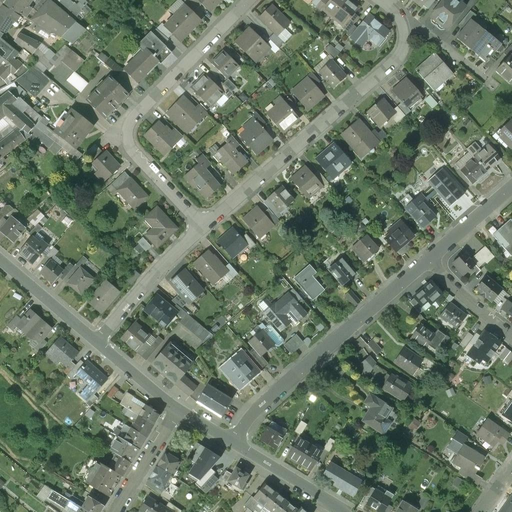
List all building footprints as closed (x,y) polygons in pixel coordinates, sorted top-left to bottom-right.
[(32,0),(6,0),(4,4),(21,15),(32,0)] [(64,13),(48,0),(32,0),(21,15),(22,16),(25,18),(34,23),(35,23),(41,27),(42,27),(61,38),(72,44),(85,30),(73,21),(64,13)] [(74,3),(70,0),(63,0),(61,3),(68,9),(74,3)] [(88,3),(85,0),(77,0),(79,2),(77,4),(82,9),(88,3)] [(197,9),(188,0),(184,0),(182,3),(185,5),(193,13),(197,9)] [(202,4),(197,0),(188,0),(197,9),(202,4)] [(220,1),(218,0),(197,0),(202,4),(209,12),(220,1)] [(325,0),(322,0),(316,7),(321,11),(322,10),(322,9),(328,2),(325,0)] [(329,0),(328,2),(322,9),(322,10),(333,18),(347,0),(329,0)] [(348,0),(347,0),(333,18),(344,27),(350,20),(359,8),(348,0)] [(435,0),(427,0),(423,6),(428,10),(435,0)] [(443,0),(441,3),(429,17),(446,31),(465,7),(456,0),(443,0)] [(77,4),(74,2),(74,3),(68,9),(77,17),(81,21),(87,14),(82,9),(77,4)] [(4,4),(0,9),(0,30),(4,33),(8,27),(10,29),(14,22),(17,24),(22,16),(21,15),(4,4)] [(193,13),(185,5),(175,16),(191,31),(201,21),(193,13)] [(290,23),(272,6),(259,18),(274,33),(277,36),(290,23)] [(77,17),(68,9),(64,13),(73,21),(77,17)] [(364,11),(357,21),(361,24),(369,15),(364,11)] [(470,11),(459,25),(463,29),(471,20),(471,21),(475,15),(470,11)] [(389,32),(374,20),(375,20),(369,15),(361,24),(350,38),(358,45),(365,36),(377,46),(389,32)] [(191,31),(175,16),(165,26),(164,27),(172,34),(180,42),(191,31)] [(350,20),(344,27),(343,28),(347,32),(355,23),(350,20)] [(483,33),(470,22),(471,21),(471,20),(463,29),(456,38),(470,50),(484,31),(483,33)] [(41,27),(35,23),(34,23),(29,27),(38,31),(41,27)] [(172,34),(164,27),(165,26),(162,23),(156,29),(167,39),(172,34)] [(266,45),(249,28),(235,43),(255,62),(256,62),(254,60),(258,55),(260,57),(269,48),(266,45)] [(167,39),(156,29),(152,34),(163,45),(168,40),(167,39)] [(0,30),(0,48),(5,53),(8,56),(14,50),(0,39),(4,33),(0,30)] [(484,31),(470,50),(486,63),(501,45),(484,31)] [(277,36),(274,33),(269,39),(270,41),(278,48),(284,42),(277,36)] [(157,61),(159,63),(170,51),(163,45),(152,34),(140,45),(144,48),(157,61)] [(41,44),(20,35),(14,42),(23,48),(32,55),(41,44)] [(278,48),(270,41),(266,45),(269,48),(275,53),(279,49),(278,48)] [(41,44),(32,55),(38,60),(43,56),(48,51),(41,44)] [(65,45),(49,61),(55,67),(71,50),(65,45)] [(340,53),(330,45),(325,50),(333,59),(340,53)] [(511,45),(503,53),(508,57),(508,58),(510,55),(511,53),(511,45)] [(32,55),(23,48),(14,58),(16,59),(22,65),(28,70),(34,65),(38,60),(32,55)] [(136,82),(157,61),(144,48),(123,69),(136,82)] [(5,53),(0,59),(0,63),(3,66),(4,64),(5,66),(11,58),(8,56),(5,53)] [(228,59),(222,53),(211,64),(226,78),(231,73),(229,71),(236,64),(230,57),(228,59)] [(435,54),(415,70),(431,89),(451,72),(435,54)] [(508,57),(496,71),(510,84),(511,82),(511,57),(510,55),(508,58),(508,57)] [(38,60),(34,65),(43,73),(47,69),(49,72),(55,67),(49,61),(43,56),(38,60)] [(5,66),(4,64),(3,66),(0,68),(0,77),(3,80),(11,73),(13,74),(22,65),(16,59),(14,61),(11,58),(5,66)] [(346,77),(331,61),(319,72),(333,88),(346,77)] [(22,65),(13,74),(18,79),(28,70),(22,65)] [(34,65),(28,70),(18,79),(16,81),(27,91),(43,73),(34,65)] [(136,82),(123,69),(118,75),(119,75),(133,89),(138,84),(136,82)] [(88,84),(74,72),(67,80),(80,92),(88,84)] [(43,73),(27,91),(36,98),(52,80),(43,73)] [(319,82),(312,73),(307,77),(310,80),(315,86),(319,82)] [(133,89),(119,75),(114,80),(127,93),(128,94),(133,89)] [(217,87),(204,75),(197,83),(192,89),(210,107),(215,102),(213,100),(221,91),(217,87)] [(114,80),(110,77),(87,101),(104,118),(110,111),(110,112),(121,101),(121,100),(127,93),(114,80)] [(406,79),(401,83),(400,83),(391,91),(401,103),(408,110),(423,97),(406,79)] [(236,88),(228,80),(223,84),(232,92),(236,88)] [(310,80),(293,94),(308,110),(324,96),(315,86),(310,80)] [(223,84),(221,82),(217,87),(221,91),(228,99),(233,94),(232,92),(223,84)] [(26,92),(19,86),(12,95),(17,99),(18,98),(20,99),(26,92)] [(12,95),(9,92),(0,98),(0,120),(6,115),(19,128),(22,129),(29,121),(26,118),(30,113),(26,109),(28,106),(20,99),(18,98),(17,99),(12,95)] [(429,96),(425,99),(432,108),(436,105),(429,96)] [(182,97),(167,112),(186,131),(201,116),(194,109),(182,97)] [(297,108),(289,99),(285,103),(293,112),(297,108)] [(392,111),(382,100),(375,106),(374,106),(367,112),(380,127),(394,114),(395,114),(392,111)] [(284,102),(278,108),(276,106),(266,114),(282,133),(298,119),(293,112),(285,103),(284,102)] [(408,110),(401,103),(397,107),(405,116),(409,112),(408,110)] [(208,114),(199,105),(194,109),(201,116),(203,118),(208,114)] [(42,118),(37,114),(40,110),(35,106),(32,109),(28,106),(26,109),(30,113),(26,118),(29,121),(35,126),(55,142),(74,156),(72,159),(75,162),(83,154),(54,132),(46,126),(49,122),(42,117),(42,118)] [(405,116),(397,107),(392,111),(395,114),(394,114),(400,120),(405,116)] [(94,126),(72,109),(54,132),(76,149),(94,126)] [(267,124),(256,112),(251,116),(256,122),(262,128),(267,124)] [(358,120),(341,134),(359,155),(376,141),(369,134),(358,120)] [(511,146),(511,121),(511,120),(500,131),(506,137),(504,139),(511,147),(511,146)] [(35,126),(29,121),(22,129),(28,133),(30,132),(35,126)] [(170,133),(158,121),(144,136),(162,153),(167,147),(168,148),(176,140),(177,140),(170,133)] [(256,122),(240,136),(256,155),(273,141),(262,128),(256,122)] [(55,142),(35,126),(30,132),(50,148),(55,142)] [(15,127),(7,134),(9,136),(17,129),(15,127)] [(9,136),(6,139),(8,141),(6,142),(11,150),(30,136),(28,133),(22,129),(19,128),(17,129),(9,136)] [(183,137),(174,128),(170,133),(177,140),(176,140),(178,142),(182,146),(187,141),(183,137)] [(383,140),(374,130),(369,134),(376,141),(378,144),(383,140)] [(239,145),(232,136),(225,141),(227,143),(234,150),(239,145)] [(6,139),(0,143),(0,158),(11,150),(6,142),(8,141),(6,139)] [(234,150),(227,143),(218,151),(223,158),(222,159),(228,166),(227,167),(233,175),(247,163),(241,156),(240,157),(234,150)] [(474,143),(467,149),(474,157),(481,152),(479,150),(480,149),(474,143)] [(95,144),(86,152),(90,157),(99,149),(95,144)] [(351,163),(334,144),(328,148),(331,152),(319,163),(331,177),(337,171),(339,174),(351,163)] [(481,152),(474,157),(484,169),(490,164),(492,167),(501,159),(488,145),(481,152)] [(90,157),(89,159),(93,164),(104,154),(99,149),(90,157)] [(120,167),(106,152),(104,154),(93,164),(99,170),(95,174),(103,182),(120,167)] [(211,164),(203,154),(196,160),(198,164),(199,163),(205,170),(211,164)] [(474,157),(459,170),(472,184),(481,177),(479,175),(484,169),(474,157)] [(205,170),(199,163),(198,164),(187,174),(198,186),(196,187),(206,199),(219,187),(205,170)] [(313,175),(305,166),(290,179),(308,200),(323,187),(313,175)] [(442,168),(427,182),(434,190),(430,194),(432,197),(437,193),(449,207),(464,194),(442,168)] [(328,183),(318,171),(313,175),(323,187),(328,183)] [(124,172),(111,184),(117,191),(130,178),(124,172)] [(148,197),(130,178),(117,191),(134,209),(148,197)] [(293,201),(281,187),(267,199),(268,199),(275,208),(278,211),(283,206),(285,208),(293,201)] [(421,194),(405,208),(421,226),(427,220),(429,223),(435,217),(424,204),(432,197),(430,194),(424,198),(421,194)] [(275,208),(268,199),(263,203),(270,212),(275,208)] [(0,211),(0,221),(3,218),(14,210),(9,206),(5,206),(0,211)] [(178,229),(157,207),(149,215),(157,224),(145,236),(157,248),(178,229)] [(266,218),(257,208),(243,220),(258,238),(273,226),(266,218)] [(271,213),(266,218),(273,226),(274,227),(279,222),(271,213)] [(25,229),(11,217),(7,221),(0,230),(14,242),(25,229)] [(511,220),(511,219),(493,235),(498,241),(497,242),(501,246),(502,245),(511,256),(511,255),(511,220)] [(401,221),(394,227),(397,230),(385,240),(396,251),(414,236),(401,221)] [(38,224),(28,234),(32,238),(33,239),(42,228),(38,224)] [(241,239),(233,229),(218,242),(232,258),(247,246),(247,245),(241,239)] [(255,245),(246,235),(241,239),(247,245),(247,246),(250,249),(255,245)] [(378,250),(366,236),(352,248),(358,255),(360,253),(367,260),(378,250)] [(33,239),(32,238),(19,253),(33,264),(48,247),(41,241),(39,244),(33,239)] [(151,247),(143,238),(137,242),(146,251),(151,247)] [(485,247),(471,260),(476,265),(475,265),(478,269),(479,268),(485,262),(487,264),(492,259),(494,257),(485,247)] [(53,248),(46,257),(50,261),(51,260),(58,252),(53,248)] [(213,256),(212,257),(207,251),(194,263),(213,285),(228,273),(228,272),(224,268),(213,256)] [(471,260),(465,253),(453,263),(464,275),(469,271),(475,265),(476,265),(471,260)] [(83,256),(76,265),(80,269),(80,268),(81,269),(88,260),(83,256)] [(342,259),(329,270),(342,285),(355,274),(342,259)] [(487,264),(485,266),(490,271),(497,264),(492,259),(487,264)] [(51,260),(50,261),(40,273),(52,283),(58,276),(63,271),(51,260)] [(63,271),(58,276),(63,280),(74,267),(70,263),(63,271)] [(238,274),(229,264),(224,268),(228,272),(228,273),(233,279),(238,274)] [(309,265),(294,279),(312,300),(324,290),(312,276),(316,273),(309,265)] [(475,265),(469,271),(475,277),(481,271),(479,268),(478,269),(475,265)] [(80,269),(68,283),(80,294),(88,285),(89,286),(94,280),(81,269),(80,268),(80,269)] [(135,270),(125,281),(131,286),(140,275),(135,270)] [(184,271),(170,283),(176,290),(177,289),(181,293),(188,302),(189,303),(196,296),(194,293),(199,288),(184,271)] [(501,290),(487,277),(477,289),(491,301),(501,290)] [(106,281),(88,303),(100,313),(119,292),(106,281)] [(431,282),(413,297),(414,298),(421,306),(427,301),(430,305),(442,294),(431,282)] [(303,301),(293,289),(289,293),(299,305),(303,301)] [(350,291),(344,296),(354,307),(360,302),(350,291)] [(181,293),(171,301),(176,305),(181,309),(188,302),(181,293)] [(299,305),(289,293),(276,304),(275,303),(264,313),(281,332),(292,322),(293,323),(296,323),(298,322),(299,322),(308,315),(299,305)] [(172,309),(157,296),(145,310),(161,323),(166,318),(168,320),(174,312),(175,312),(172,309)] [(421,306),(414,298),(409,302),(419,314),(424,310),(421,306)] [(511,303),(508,301),(502,309),(507,313),(511,305),(511,303)] [(466,316),(450,304),(441,316),(457,328),(466,316)] [(181,309),(176,305),(172,309),(175,312),(174,312),(182,319),(186,314),(181,309)] [(21,321),(15,327),(16,327),(26,336),(39,321),(34,317),(35,315),(30,311),(21,321)] [(210,333),(186,314),(182,319),(179,322),(202,341),(210,333)] [(15,316),(6,326),(12,331),(16,327),(15,327),(21,321),(15,316)] [(39,321),(26,336),(32,341),(36,341),(38,343),(36,345),(37,346),(42,340),(42,338),(45,335),(47,335),(51,330),(45,324),(44,326),(39,321)] [(134,323),(127,331),(128,331),(122,339),(136,352),(137,352),(145,342),(150,337),(134,323)] [(283,340),(268,323),(261,329),(262,330),(268,337),(267,338),(273,346),(274,345),(276,347),(279,347),(283,343),(283,340)] [(435,336),(421,326),(411,339),(425,349),(428,346),(436,351),(447,336),(439,330),(435,336)] [(262,330),(249,342),(254,348),(261,356),(262,356),(273,346),(267,338),(268,337),(262,330)] [(501,343),(485,331),(473,347),(467,355),(468,356),(469,357),(470,358),(472,360),(474,360),(475,361),(484,367),(494,352),(500,343),(501,343)] [(468,333),(459,345),(464,349),(473,337),(468,333)] [(297,335),(284,346),(292,355),(304,344),(297,335)] [(60,338),(46,354),(52,360),(55,357),(66,367),(76,355),(68,348),(70,347),(60,338)] [(373,338),(368,343),(377,354),(383,350),(373,338)] [(42,340),(37,346),(36,345),(33,349),(38,353),(47,344),(42,340)] [(145,342),(137,352),(136,352),(141,357),(151,346),(145,342)] [(193,363),(170,343),(152,364),(161,373),(165,377),(166,376),(175,384),(183,375),(193,363)] [(500,343),(494,352),(499,356),(505,347),(500,343)] [(468,344),(458,358),(463,362),(467,355),(473,347),(468,344)] [(262,356),(261,356),(254,348),(250,352),(263,368),(268,364),(262,356)] [(506,348),(498,357),(503,361),(510,351),(506,348)] [(423,362),(405,349),(395,363),(413,376),(423,362)] [(250,352),(248,350),(244,354),(259,372),(263,368),(250,352)] [(511,352),(510,351),(503,361),(508,364),(511,359),(511,352)] [(242,353),(228,365),(230,367),(225,373),(239,390),(259,373),(259,372),(246,357),(244,354),(242,353)] [(370,358),(362,366),(366,370),(362,375),(365,377),(365,378),(366,378),(374,365),(375,364),(370,358)] [(80,360),(67,375),(72,379),(77,374),(76,373),(85,364),(80,360)] [(107,379),(87,361),(85,364),(76,373),(77,374),(89,385),(80,395),(88,401),(107,379)] [(391,375),(374,365),(366,378),(382,388),(391,375)] [(197,387),(183,375),(175,384),(189,396),(197,387)] [(406,382),(400,378),(399,380),(391,375),(382,388),(403,402),(412,388),(405,384),(406,382)] [(231,400),(208,385),(197,403),(220,417),(231,400)] [(114,386),(108,395),(112,398),(118,389),(114,386)] [(132,397),(127,394),(120,405),(125,408),(126,408),(130,402),(132,397)] [(391,408),(370,395),(365,403),(371,407),(363,421),(383,434),(388,426),(382,423),(391,408)] [(511,401),(502,415),(511,422),(511,401)] [(161,414),(146,405),(143,410),(130,402),(126,408),(129,410),(154,425),(161,414)] [(154,425),(129,410),(126,415),(126,416),(132,420),(133,419),(136,420),(131,429),(146,438),(154,425)] [(509,435),(487,419),(476,434),(494,447),(500,437),(505,441),(509,435)] [(302,433),(306,423),(301,421),(297,431),(302,433)] [(286,431),(271,422),(268,427),(283,436),(286,431)] [(283,436),(268,427),(260,441),(275,450),(283,436)] [(127,435),(116,428),(113,433),(118,437),(139,449),(146,438),(131,429),(127,435)] [(485,458),(463,445),(468,438),(459,432),(451,447),(452,448),(455,452),(454,454),(456,455),(452,462),(454,463),(454,464),(470,473),(473,475),(473,474),(476,469),(478,470),(480,468),(479,467),(485,458)] [(118,437),(110,451),(116,454),(131,463),(139,449),(118,437)] [(298,438),(287,457),(298,464),(310,445),(298,438)] [(210,452),(194,441),(184,457),(195,463),(189,474),(199,480),(208,471),(202,466),(210,452)] [(310,445),(298,464),(310,471),(322,452),(310,445)] [(181,462),(165,452),(157,466),(173,476),(181,462)] [(131,463),(116,454),(108,468),(121,477),(122,477),(131,463)] [(108,468),(97,462),(84,483),(109,497),(121,477),(108,468)] [(362,483),(329,463),(323,474),(335,482),(333,485),(353,497),(362,483)] [(173,476),(157,466),(148,480),(164,490),(173,476)] [(233,474),(228,483),(234,486),(243,491),(247,485),(244,483),(248,476),(236,469),(233,474)] [(199,480),(196,484),(206,493),(216,482),(218,480),(208,471),(199,480)] [(223,477),(221,475),(218,480),(216,482),(223,486),(226,482),(228,483),(233,474),(227,471),(223,477)] [(481,479),(473,474),(473,475),(470,473),(467,479),(477,485),(481,479)] [(276,493),(264,484),(252,499),(257,503),(264,508),(276,493)] [(394,495),(378,486),(375,490),(370,498),(366,505),(377,511),(383,511),(388,505),(394,495)] [(84,491),(77,487),(73,494),(80,498),(84,491)] [(375,490),(370,487),(365,495),(370,498),(375,490)] [(70,501),(52,490),(49,494),(45,492),(42,496),(65,511),(67,507),(66,507),(70,501)] [(276,493),(264,508),(268,511),(269,510),(270,511),(277,511),(286,501),(276,493)] [(511,495),(511,496),(500,511),(511,511),(511,495)] [(100,511),(104,507),(88,498),(84,504),(72,497),(70,501),(86,511),(100,511)] [(166,509),(147,498),(138,511),(169,511),(165,510),(166,509)] [(180,504),(171,499),(168,504),(168,505),(176,510),(180,504)] [(252,499),(247,506),(251,510),(257,503),(252,499)] [(86,511),(70,501),(66,507),(67,507),(74,511),(86,511)] [(298,511),(286,501),(277,511),(304,511),(300,508),(298,511)] [(415,511),(417,510),(403,502),(397,511),(415,511)]
